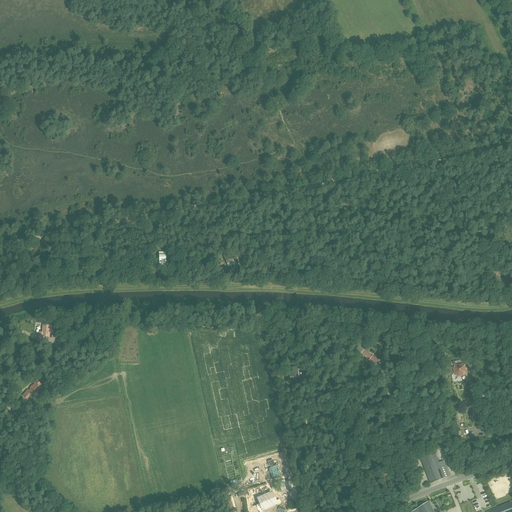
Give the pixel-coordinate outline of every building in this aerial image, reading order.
[(227,263),(234,261),(232,257),(230,258),(229,256),(228,257),(226,253),(223,254),(227,263)] [(88,259),(81,260),(81,265),(85,265),(89,265),(90,264),(90,262),(93,261),(93,259),(93,258),(92,258),(92,257),(93,257),(93,254),(89,254),(89,257),(89,258),(87,258),(88,259)] [(39,334),(38,338),(43,338),(44,335),(48,336),(48,337),(49,337),(50,329),(54,330),(54,326),(50,326),(45,325),(44,328),(43,328),(42,333),(41,332),(41,335),(39,334)] [(370,354),(368,357),(371,359),(370,360),(376,365),(379,361),(373,356),(370,354)] [(467,372),(465,363),(454,365),(455,367),(453,368),(455,374),(457,374),(459,375),(463,374),(464,372),(467,372)] [(289,369),(288,369),(288,370),(289,369),(289,376),(297,375),(297,366),(289,367),(289,369)] [(28,390),(23,396),(28,399),(32,394),(34,395),(36,395),(39,392),(38,390),(40,388),(39,386),(40,384),(36,381),(34,383),(35,384),(32,388),(31,388),(31,389),(29,391),(28,390)] [(434,451),(421,456),(431,483),(449,476),(445,464),(440,466),(434,451)] [(271,506),(276,504),(275,501),(273,502),(269,493),(263,496),(265,501),(260,503),(261,505),(260,505),(261,506),(257,507),(259,511),(263,510),(263,509),(268,507),(267,505),(270,503),(271,506)] [(434,511),(427,502),(418,508),(420,511),(434,511)]
